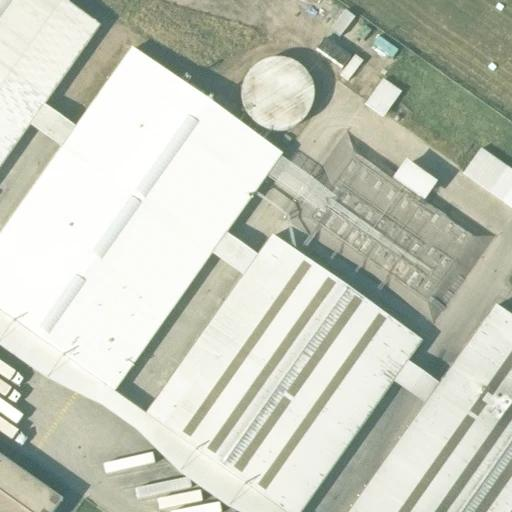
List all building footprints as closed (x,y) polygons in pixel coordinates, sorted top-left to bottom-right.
[(59,0),(0,0),(0,165),(98,27),(59,0)] [(511,0),(363,0),(511,105),(511,0)] [(339,67),(347,55),(321,37),(313,49),(339,67)] [(0,235),(0,312),(112,392),(223,235),(279,155),(131,50),(0,235)] [(252,69),(250,71),(249,73),(247,75),(245,78),(243,82),(242,86),(241,89),(241,93),(240,96),(241,99),(241,102),(242,104),(242,106),(243,110),(245,113),(247,116),(248,118),(250,120),(253,123),(256,125),(258,127),(260,128),(263,129),(265,130),(268,131),(270,131),(272,131),(276,132),(279,132),(284,131),(287,130),(292,128),(296,126),(299,124),(301,122),(303,120),(305,117),(307,114),(309,110),(310,107),(311,105),(312,103),(312,100),(312,97),(312,95),(312,93),(312,91),(312,89),(311,85),(310,82),(308,79),(307,77),(306,75),(304,73),(302,70),(299,68),(297,66),(294,65),(292,64),(290,63),(288,62),(283,60),(280,60),(277,60),(274,60),(271,60),(269,61),(264,62),(260,64),(256,66),(254,67),(252,69)] [(382,81),(367,102),(385,114),(400,93),(382,81)] [(491,236),(353,140),(297,220),(435,317),(491,236)] [(511,172),(480,150),(465,171),(511,204),(511,172)] [(145,416),(281,511),(300,511),(420,342),(271,237),(145,416)] [(511,511),(511,319),(495,307),(349,511),(511,511)] [(0,511),(54,511),(61,502),(0,458),(0,511)]
